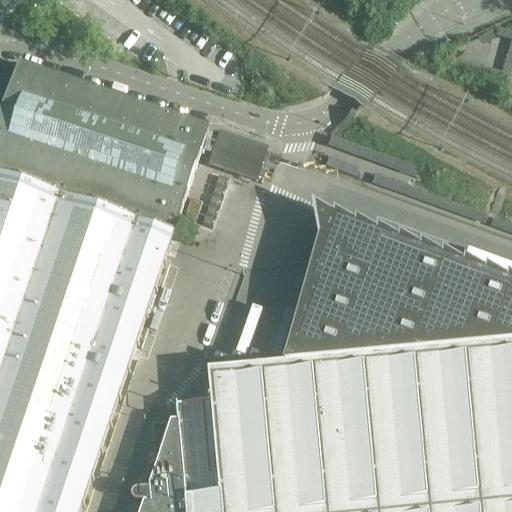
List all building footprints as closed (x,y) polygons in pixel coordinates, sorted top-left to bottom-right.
[(0,126),(19,69),(1,67),(0,67),(0,126)] [(0,178),(175,237),(210,132),(20,68),(19,69),(0,126),(0,178)] [(271,153),(219,135),(209,168),(260,185),(269,158),(271,153)] [(411,178),(415,165),(333,136),(324,163),(360,175),(365,162),(411,178)] [(0,511),(83,511),(176,238),(175,237),(0,178),(0,511)] [(511,511),(511,284),(337,219),(292,346),(278,338),(274,347),(259,339),(254,349),(240,343),(236,352),(222,346),(210,374),(212,405),(221,511),(511,511)] [(171,425),(140,511),(221,511),(212,405),(173,410),(175,425),(171,425)]
